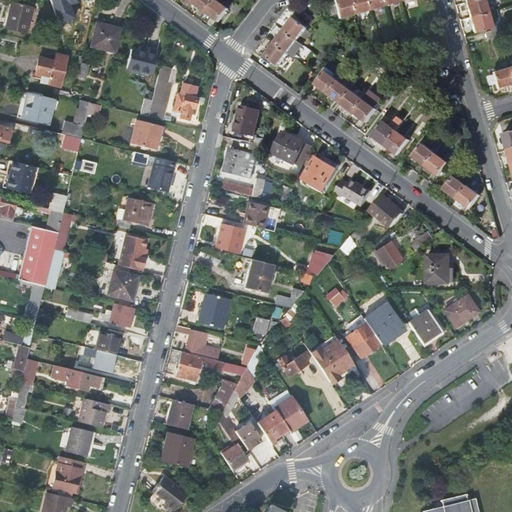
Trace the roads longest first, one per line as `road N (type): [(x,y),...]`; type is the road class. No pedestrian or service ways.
road 1 (residential): [(118,511),(230,57)]
road 2 (residential): [(511,266),(230,57)]
road 3 (secondary): [(511,322),(418,384),(390,415)]
road 4 (residential): [(511,233),(475,114)]
